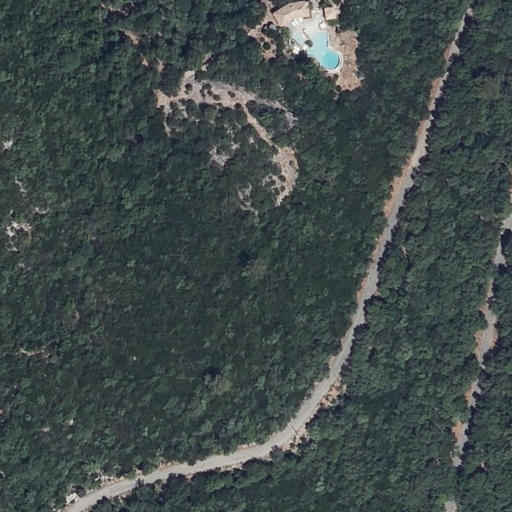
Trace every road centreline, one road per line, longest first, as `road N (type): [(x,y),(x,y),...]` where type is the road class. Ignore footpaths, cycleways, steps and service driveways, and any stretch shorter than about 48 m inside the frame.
road 1 (unclassified): [(74,511),(106,494),(280,441),(312,406),(347,355),(479,0)]
road 2 (unclassified): [(511,253),(456,511)]
